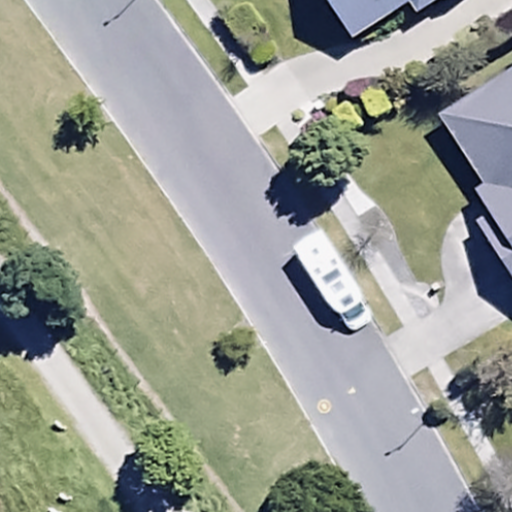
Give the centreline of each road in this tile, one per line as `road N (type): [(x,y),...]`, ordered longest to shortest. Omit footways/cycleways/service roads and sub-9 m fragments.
road 1 (residential): [(80,0),(315,336),(414,511)]
road 2 (track): [(186,511),(169,479),(0,265)]
